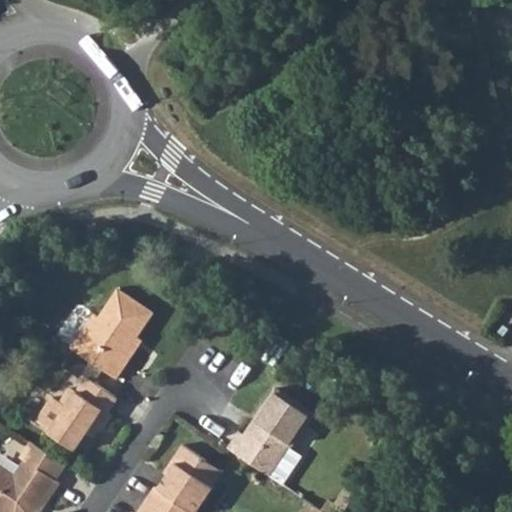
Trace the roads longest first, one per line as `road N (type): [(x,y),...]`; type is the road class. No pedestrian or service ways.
road 1 (tertiary): [(286,245),(511,381)]
road 2 (tertiary): [(55,190),(152,194),(286,245)]
road 3 (tertiary): [(286,245),(172,158),(120,102)]
road 4 (residential): [(208,390),(157,409),(93,511)]
road 5 (tertiary): [(55,190),(81,181),(115,147),(120,102)]
